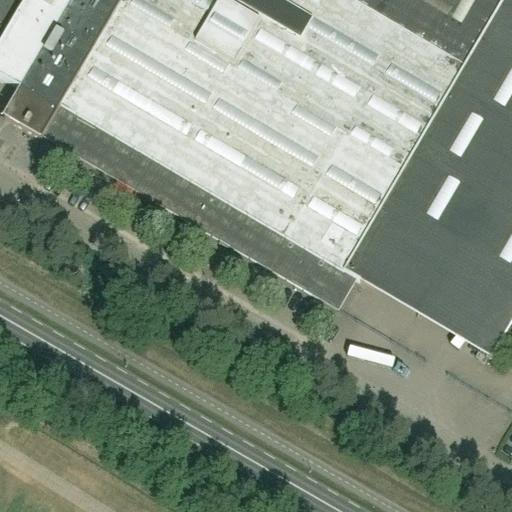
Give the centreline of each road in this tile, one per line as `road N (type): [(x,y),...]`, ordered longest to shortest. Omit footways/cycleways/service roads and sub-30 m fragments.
road 1 (unclassified): [(0,182),(511,482)]
road 2 (secondary): [(339,511),(0,316)]
